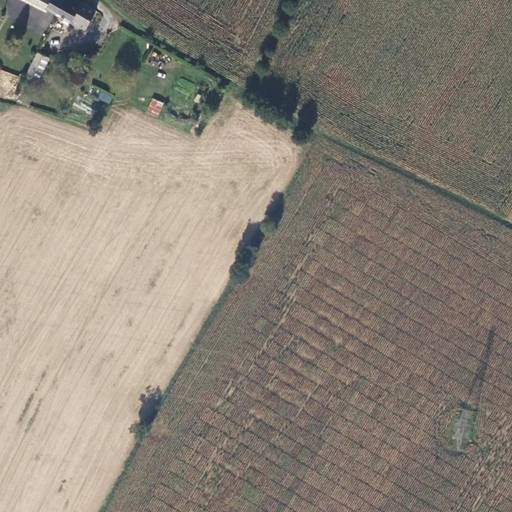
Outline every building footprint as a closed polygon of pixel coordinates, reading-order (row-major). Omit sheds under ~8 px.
[(52,0),(27,0),(48,11),(52,0)] [(73,0),(52,0),(48,11),(84,30),(94,12),(73,0)] [(26,79),(37,84),(48,58),(38,54),(26,79)] [(92,86),(89,96),(110,103),(113,93),(92,86)] [(151,98),(146,112),(158,117),(164,103),(151,98)]
